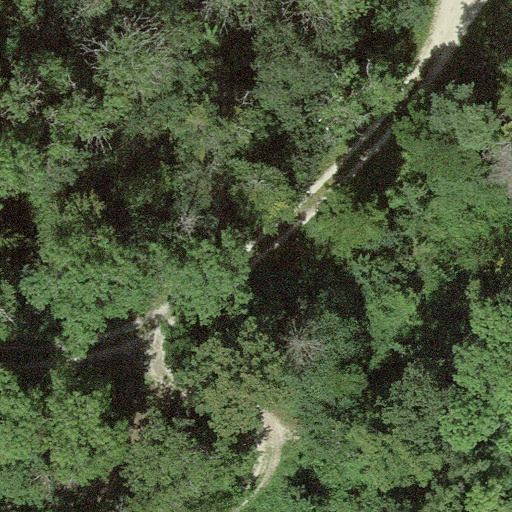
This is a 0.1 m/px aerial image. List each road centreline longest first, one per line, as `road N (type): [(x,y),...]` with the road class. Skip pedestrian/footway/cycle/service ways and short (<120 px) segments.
road 1 (track): [(124,361),(380,135),(474,0)]
road 2 (track): [(124,361),(228,394),(282,443)]
road 3 (track): [(0,354),(124,361)]
